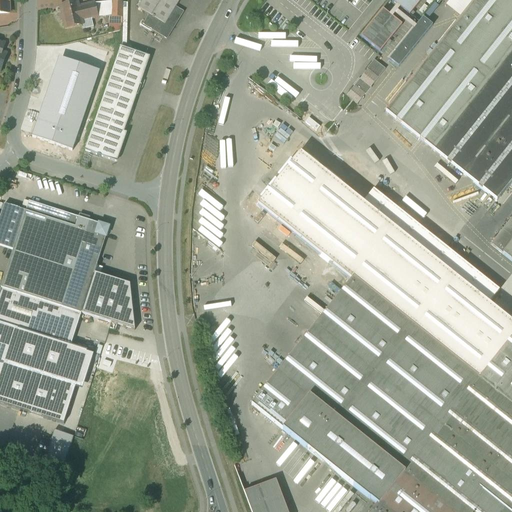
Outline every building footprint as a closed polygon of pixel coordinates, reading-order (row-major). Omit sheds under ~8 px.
[(9,0),(0,0),(0,13),(10,14),(9,0)] [(144,0),(139,9),(149,15),(164,24),(175,7),(179,0),(144,0)] [(428,60),(386,114),(421,142),(433,151),(511,51),(511,0),(475,0),(460,20),(428,60)] [(391,0),(390,1),(409,17),(422,0),(391,0)] [(450,0),(445,7),(457,18),(460,20),(475,0),(450,0)] [(123,3),(112,2),(112,17),(123,18),(123,3)] [(77,3),(61,7),(66,28),(82,24),(82,21),(78,8),(77,3)] [(94,4),(78,8),(82,21),(97,18),(94,4)] [(164,24),(149,15),(143,25),(167,40),(184,12),(175,7),(164,24)] [(383,10),(361,38),(380,53),(401,25),(383,10)] [(413,30),(389,60),(399,69),(433,26),(422,18),(415,27),(413,30)] [(100,36),(102,48),(114,46),(112,34),(100,36)] [(121,48),(85,151),(117,162),(120,152),(117,151),(120,143),(123,144),(126,134),(124,133),(149,58),(121,48)] [(511,51),(433,151),(497,202),(511,182),(511,51)] [(359,80),(354,86),(355,87),(346,97),(352,101),(357,105),(359,103),(365,96),(366,96),(371,89),(371,88),(385,70),(374,61),(367,70),(367,71),(360,80),(359,80)] [(61,62),(33,140),(73,153),(100,75),(61,62)] [(327,133),(311,120),(310,120),(307,118),(303,123),(306,125),(260,184),(346,253),(398,189),(327,133)] [(21,210),(4,205),(0,218),(0,246),(13,251),(29,202),(24,201),(21,210)] [(78,218),(29,202),(13,251),(1,289),(81,314),(97,266),(106,237),(108,228),(88,222),(89,218),(80,215),(79,218),(78,218)] [(511,219),(491,245),(511,262),(511,219)] [(304,273),(320,256),(301,238),(290,250),(297,257),(296,258),(304,265),(300,269),(304,273)] [(482,286),(486,282),(464,263),(460,268),(482,286)] [(130,285),(95,274),(97,266),(81,314),(111,324),(135,331),(130,285)] [(252,406),(369,499),(395,467),(403,473),(478,379),(457,362),(353,278),(252,406)] [(472,299),(475,294),(454,278),(451,283),(472,299)] [(449,284),(446,289),(465,307),(469,303),(449,284)] [(81,314),(1,289),(0,292),(0,323),(18,330),(71,346),(81,314)] [(216,317),(223,325),(229,320),(222,312),(216,317)] [(0,385),(18,330),(0,323),(0,385)] [(511,511),(511,335),(478,379),(403,473),(395,467),(369,499),(377,505),(371,511),(511,511)] [(64,469),(74,437),(54,431),(44,463),(64,469)] [(244,492),(251,511),(287,511),(276,481),(244,492)] [(317,501),(327,511),(331,511),(333,510),(326,503),(335,494),(330,489),(317,501)]
